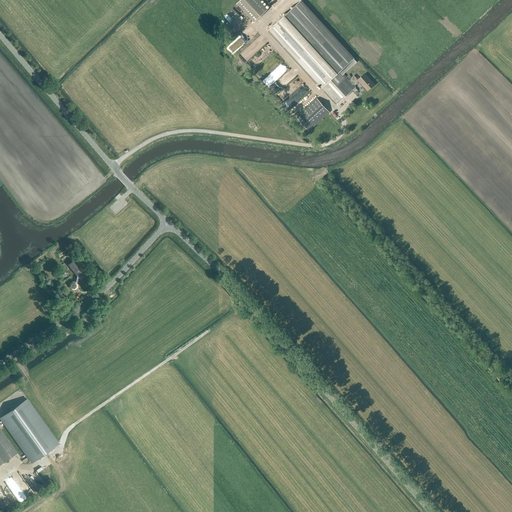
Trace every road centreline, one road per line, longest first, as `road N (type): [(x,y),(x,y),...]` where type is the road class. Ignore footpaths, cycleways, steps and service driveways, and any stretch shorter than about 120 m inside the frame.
road 1 (unclassified): [(434,511),(284,338),(167,225)]
road 2 (unclassified): [(167,225),(0,37)]
road 3 (unclassified): [(0,362),(104,290),(167,225)]
